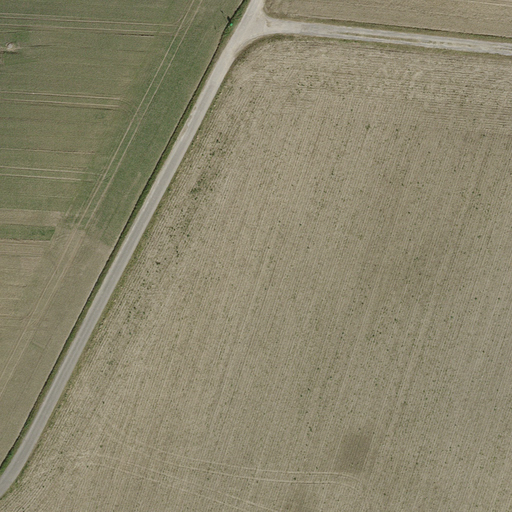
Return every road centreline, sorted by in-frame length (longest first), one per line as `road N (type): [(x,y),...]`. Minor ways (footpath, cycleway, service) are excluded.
road 1 (track): [(248,23),(0,489)]
road 2 (track): [(248,23),(511,51)]
